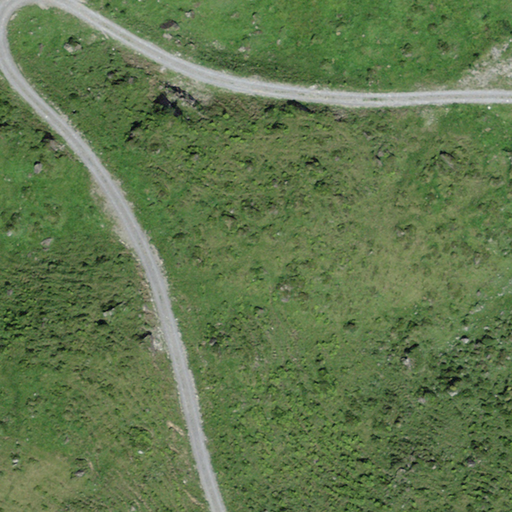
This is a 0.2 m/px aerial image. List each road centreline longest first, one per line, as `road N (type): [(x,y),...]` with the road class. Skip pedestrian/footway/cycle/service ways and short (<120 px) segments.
road 1 (track): [(0,52),(14,79),(102,176),(153,268),(219,511)]
road 2 (track): [(511,97),(373,100),(217,79),(55,0)]
